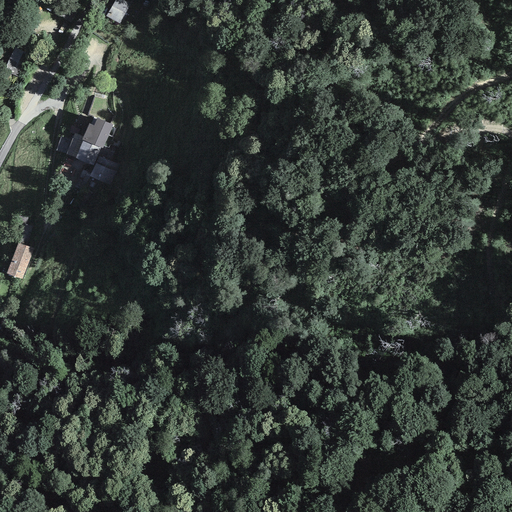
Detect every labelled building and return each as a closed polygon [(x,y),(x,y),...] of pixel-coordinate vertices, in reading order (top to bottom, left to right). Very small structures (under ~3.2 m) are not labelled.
[(78,11),(61,0),(54,12),(71,22),(78,11)] [(130,5),(121,0),(115,0),(107,16),(120,23),(130,5)] [(46,42),(34,36),(24,53),(36,59),(46,42)] [(94,126),(89,124),(82,140),(75,157),(75,159),(95,167),(99,156),(112,124),(97,118),(94,126)] [(82,140),(63,132),(56,149),(75,157),(82,140)] [(119,164),(99,156),(95,167),(90,177),(110,185),(119,164)] [(92,195),(84,191),(77,207),(85,211),(92,195)] [(36,226),(28,223),(20,244),(28,247),(36,226)] [(20,244),(18,243),(6,274),(22,280),(34,249),(28,247),(20,244)]
